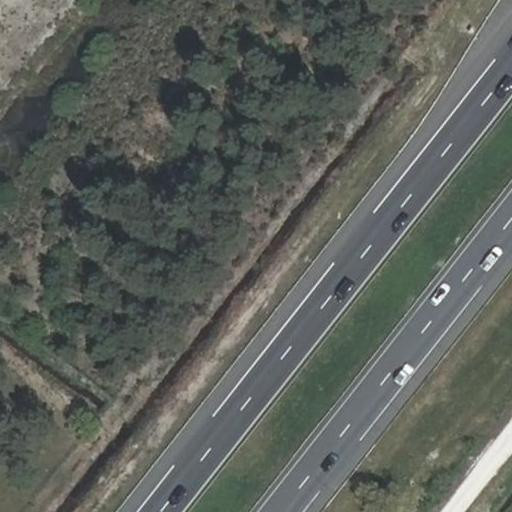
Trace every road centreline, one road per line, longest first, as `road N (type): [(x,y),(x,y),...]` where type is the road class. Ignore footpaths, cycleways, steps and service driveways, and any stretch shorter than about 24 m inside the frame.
road 1 (motorway): [(511,70),(164,511)]
road 2 (motorway): [(285,511),(511,225)]
